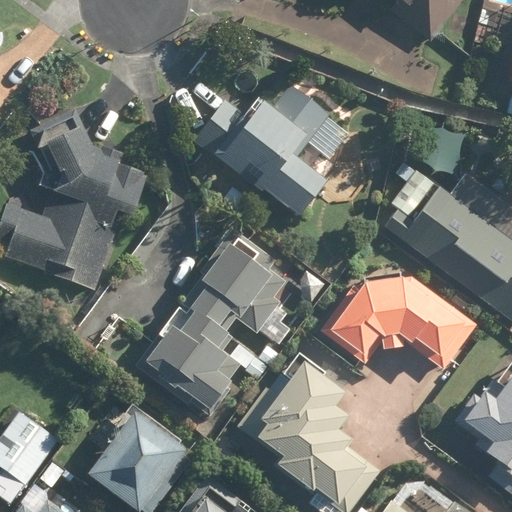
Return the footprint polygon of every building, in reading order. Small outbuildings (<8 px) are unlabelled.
[(368,0),(424,47),(464,0),(368,0)] [(511,36),(498,83),(511,87),(511,36)] [(222,101),(184,151),(213,173),(204,185),(233,207),(242,196),(283,228),(319,181),(292,160),(303,146),(323,162),(345,133),(285,86),(264,113),(251,103),(241,115),(222,101)] [(450,178),(458,134),(426,129),(418,173),(450,178)] [(33,148),(50,185),(36,222),(1,209),(0,211),(0,247),(6,249),(0,263),(92,296),(136,174),(84,155),(69,133),(33,148)] [(393,213),(379,230),(510,329),(511,326),(511,212),(460,173),(444,194),(412,170),(384,207),(393,213)] [(181,309),(165,332),(157,327),(129,367),(199,417),(222,386),(208,376),(220,359),(211,353),(220,339),(209,332),(219,317),(271,354),(287,330),(278,323),(284,314),(267,302),(282,281),(268,271),(273,263),(226,230),(174,304),(181,309)] [(438,376),(472,328),(411,283),(405,291),(394,282),(347,285),(312,332),(349,363),(369,341),(373,342),(370,354),(397,353),(395,346),(402,348),(438,376)] [(341,441),(330,434),(340,420),(327,410),(338,396),(294,362),(269,395),(261,389),(228,432),(269,463),(264,469),(321,511),(328,511),(357,475),(330,455),(341,441)] [(469,394),(443,426),(478,454),(472,460),(484,469),(477,477),(511,505),(511,374),(505,369),(478,401),(469,394)] [(79,481),(123,511),(133,511),(174,454),(171,451),(176,443),(124,406),(100,441),(105,444),(79,481)] [(0,504),(6,509),(54,444),(12,414),(0,430),(0,504)] [(458,511),(409,473),(378,511),(458,511)] [(245,511),(199,479),(175,511),(245,511)] [(29,511),(23,511),(17,507),(12,511),(55,511),(39,500),(29,511)]
